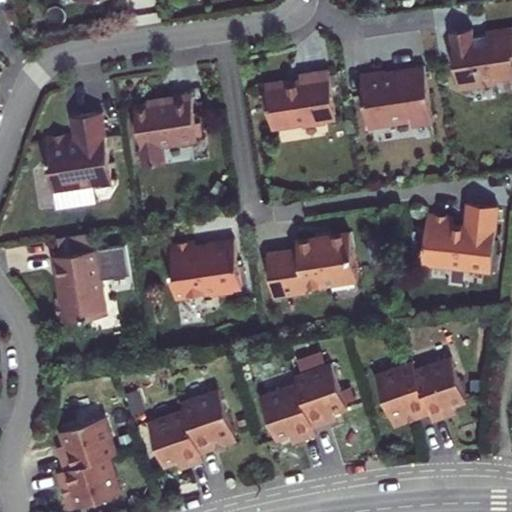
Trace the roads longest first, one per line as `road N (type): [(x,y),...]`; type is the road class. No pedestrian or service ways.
road 1 (residential): [(0,155),(21,93),(57,58),(220,29)]
road 2 (residential): [(18,511),(11,454),(31,365),(24,331),(0,287)]
road 3 (residential): [(220,29),(249,208)]
road 4 (primary): [(363,511),(500,502)]
road 5 (unclassified): [(500,502),(511,379)]
